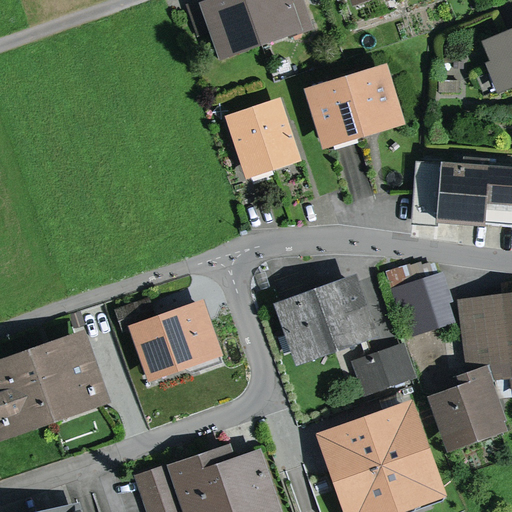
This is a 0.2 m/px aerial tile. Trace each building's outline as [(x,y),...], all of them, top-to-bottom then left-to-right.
[(222,49),(258,37),(244,0),(229,0),(208,7),(206,1),(190,6),(199,33),(215,27),(222,49)] [(284,0),(244,0),(258,37),(292,25),(295,33),(310,28),(302,6),(301,6),(299,1),(286,6),(284,0)] [(511,33),(489,43),(498,64),(493,65),(502,87),(511,82),(511,33)] [(317,96),(330,137),(392,117),(379,77),(317,96)] [(277,105),(254,113),(271,162),(293,155),(277,105)] [(248,170),(271,162),(254,113),(232,120),(248,170)] [(464,160),(463,167),(417,163),(413,218),(511,225),(511,170),(511,164),(464,160)] [(388,268),(392,281),(424,272),(420,259),(388,268)] [(441,275),(398,288),(413,334),(449,322),(442,302),(449,300),(441,275)] [(454,366),(462,387),(481,380),(495,375),(501,392),(511,391),(511,282),(506,284),(502,289),(503,299),(461,305),(468,361),(454,366)] [(352,283),(282,308),(299,355),(369,330),(352,283)] [(147,301),(119,311),(124,328),(153,318),(147,301)] [(136,331),(151,372),(187,359),(189,365),(201,361),(203,368),(219,363),(200,308),(136,331)] [(78,340),(0,367),(0,417),(4,430),(98,397),(78,340)] [(402,347),(355,364),(365,392),(412,375),(402,347)] [(488,398),(481,380),(462,387),(435,396),(451,439),(497,423),(488,398)] [(378,511),(437,491),(408,409),(325,438),(351,511),(378,511)] [(179,471),(192,511),(262,511),(271,509),(255,460),(228,469),(224,456),(179,471)] [(138,478),(149,511),(174,511),(180,510),(166,468),(138,478)]
